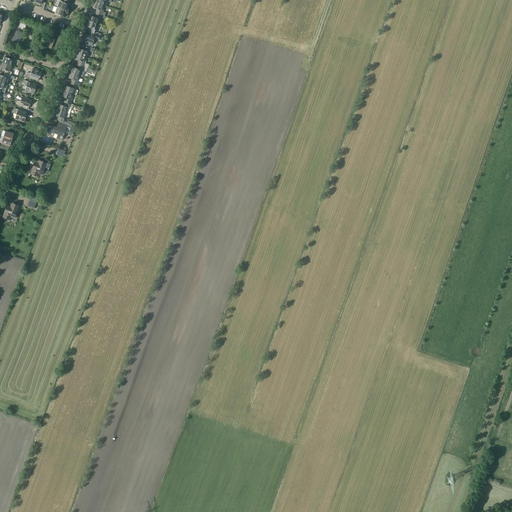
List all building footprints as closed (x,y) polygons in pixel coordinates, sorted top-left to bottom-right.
[(60,1),(58,7),(68,11),(70,7),(69,7),(70,5),(64,3),(65,0),(67,1),(65,0),(57,0),(58,1),(60,1)] [(95,13),(102,15),(105,17),(106,14),(103,13),(105,6),(95,2),(93,8),(97,9),(95,13)] [(58,7),(55,14),(60,16),(61,15),(66,17),(67,14),(68,11),(58,7)] [(94,17),(90,16),(88,21),(98,25),(101,17),(104,18),(105,17),(102,15),(95,13),(94,17)] [(90,28),(89,32),(95,34),(98,35),(99,33),(96,32),(98,25),(88,21),(86,26),(90,28)] [(19,44),(23,33),(16,31),(12,41),(19,44)] [(33,33),(29,32),(23,46),(28,48),(33,33)] [(95,34),(89,32),(88,35),(84,33),(81,41),(92,45),(95,38),(99,39),(101,36),(98,35),(95,34)] [(51,49),(55,39),(49,37),(46,47),(51,49)] [(83,50),(79,49),(77,54),(87,57),(90,48),(84,46),(83,50)] [(75,59),(79,61),(78,65),(89,69),(90,67),(89,66),(89,64),(85,63),(87,57),(77,54),(75,59)] [(3,63),(12,66),(14,60),(5,57),(3,63)] [(4,73),(11,75),(12,72),(10,71),(12,66),(3,63),(1,69),(6,70),(4,73)] [(82,77),(84,72),(91,74),(92,70),(89,69),(78,65),(76,68),(72,67),(70,73),(80,76),(82,77)] [(31,73),(26,73),(25,76),(38,81),(39,78),(42,72),(37,70),(37,69),(36,69),(32,68),(31,73)] [(0,74),(0,81),(6,83),(8,84),(10,78),(11,75),(4,73),(4,76),(0,74)] [(80,76),(70,73),(68,78),(72,80),(71,83),(77,85),(80,87),(81,83),(78,82),(80,76)] [(27,92),(29,93),(29,92),(34,94),(36,88),(35,88),(36,85),(24,80),(22,84),(26,86),(25,91),(28,92),(27,92)] [(70,87),(66,86),(64,91),(73,95),(77,85),(71,83),(70,87)] [(62,97),(66,98),(64,102),(70,104),(73,95),(64,91),(62,97)] [(21,101),(17,101),(15,104),(28,109),(29,106),(30,106),(32,100),(27,98),(26,97),(26,98),(23,96),(21,101)] [(63,106),(59,104),(57,110),(67,113),(70,104),(64,102),(63,106)] [(18,120),(19,121),(19,120),(24,122),(26,116),(25,116),(27,113),(14,108),(13,112),(16,114),(15,119),(18,120)] [(55,115),(59,117),(58,120),(63,123),(67,113),(57,110),(55,115)] [(51,126),(47,135),(53,137),(53,136),(57,137),(56,138),(61,140),(64,134),(68,135),(70,128),(59,124),(57,128),(51,126)] [(1,139),(0,143),(9,146),(12,139),(13,140),(15,133),(10,131),(10,133),(5,131),(4,137),(2,137),(1,139)] [(63,157),(65,151),(58,148),(56,155),(63,157)] [(42,175),(43,172),(47,173),(50,164),(39,160),(38,163),(34,162),(30,173),(38,176),(39,174),(42,175)] [(31,197),(27,206),(34,209),(38,200),(31,197)] [(10,207),(7,205),(2,217),(10,220),(11,217),(14,218),(19,206),(11,203),(10,207)]
